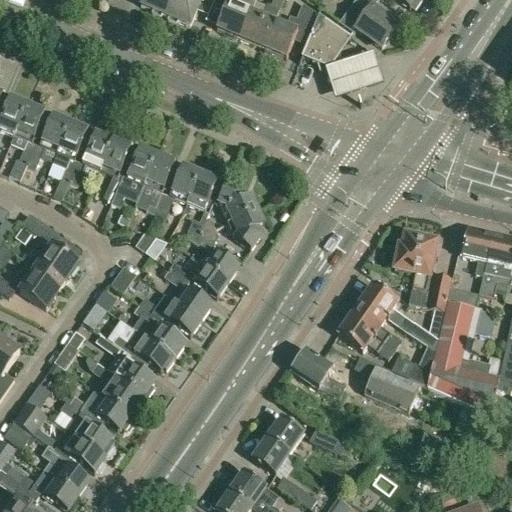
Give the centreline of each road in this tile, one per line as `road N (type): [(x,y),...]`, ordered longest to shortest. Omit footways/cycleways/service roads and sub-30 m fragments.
road 1 (residential): [(0,425),(101,279),(101,253),(0,193)]
road 2 (primary): [(205,426),(390,188)]
road 3 (primary): [(349,177),(226,375),(205,426)]
road 4 (tertiary): [(372,150),(153,69)]
road 5 (tertiary): [(153,69),(349,177)]
road 6 (primary): [(495,0),(372,150)]
road 7 (primary): [(412,161),(485,60),(508,0)]
road 8 (tertiary): [(153,69),(0,4)]
road 9 (primary): [(390,188),(511,219)]
